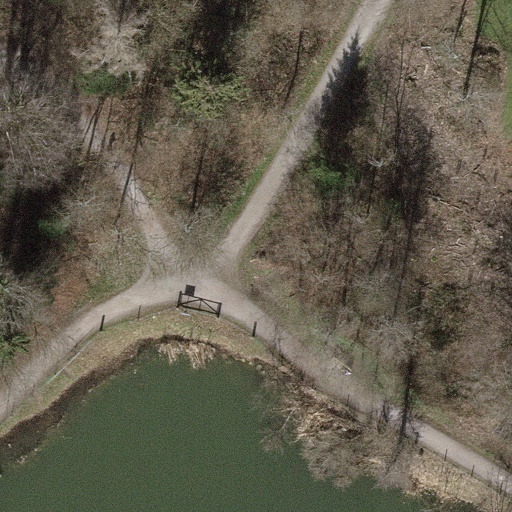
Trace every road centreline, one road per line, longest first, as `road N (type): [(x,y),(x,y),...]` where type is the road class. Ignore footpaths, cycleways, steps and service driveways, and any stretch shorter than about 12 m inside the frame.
road 1 (track): [(193,290),(238,307),(336,381),(511,485)]
road 2 (track): [(379,0),(193,290)]
road 3 (track): [(0,60),(81,119),(193,290)]
road 4 (track): [(193,290),(147,295),(104,312),(0,412)]
